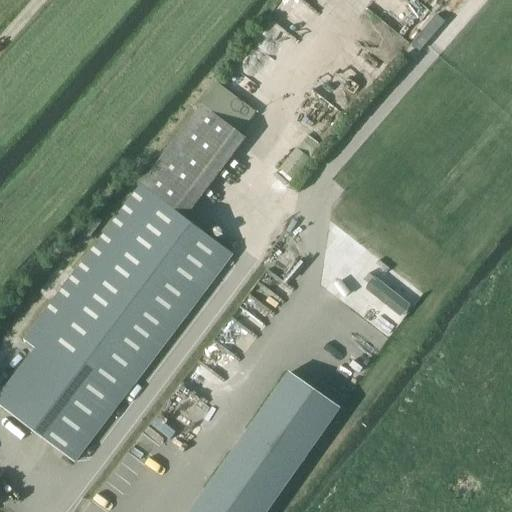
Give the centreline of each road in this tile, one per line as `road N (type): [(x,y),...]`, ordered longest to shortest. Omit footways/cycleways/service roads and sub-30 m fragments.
road 1 (track): [(477,0),(340,156),(54,511)]
road 2 (unknown): [(154,511),(299,311)]
